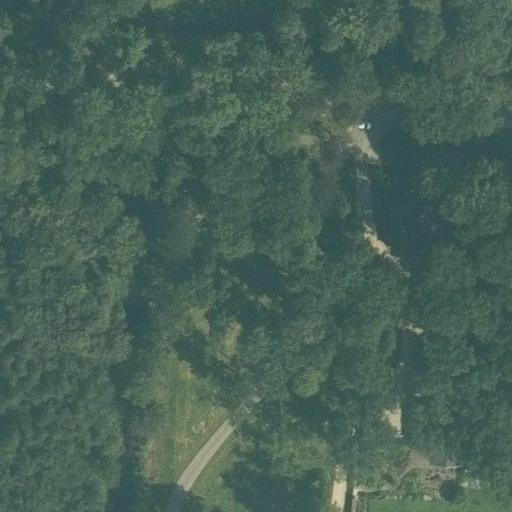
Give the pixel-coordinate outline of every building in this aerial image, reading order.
[(428,203),(455,203),(455,190),(428,190),(428,203)] [(423,239),(423,212),(413,212),(413,203),(391,203),(391,247),(413,247),(413,239),(423,239)] [(101,236),(82,236),(82,252),(100,253),(101,236)] [(464,446),(464,419),(423,419),(423,446),(427,446),(427,451),(459,452),(459,446),(464,446)] [(490,464),(491,453),(465,451),(464,462),(490,464)] [(488,487),(490,469),(463,467),(462,485),(488,487)]
